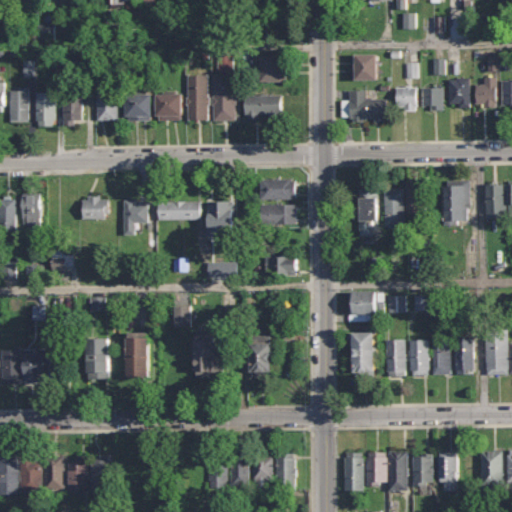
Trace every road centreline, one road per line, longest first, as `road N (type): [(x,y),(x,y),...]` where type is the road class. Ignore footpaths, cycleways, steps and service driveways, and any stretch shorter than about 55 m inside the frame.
road 1 (residential): [(511,151),(0,164)]
road 2 (tertiary): [(324,416),(321,0)]
road 3 (residential): [(324,416),(0,421)]
road 4 (residential): [(511,412),(324,416)]
